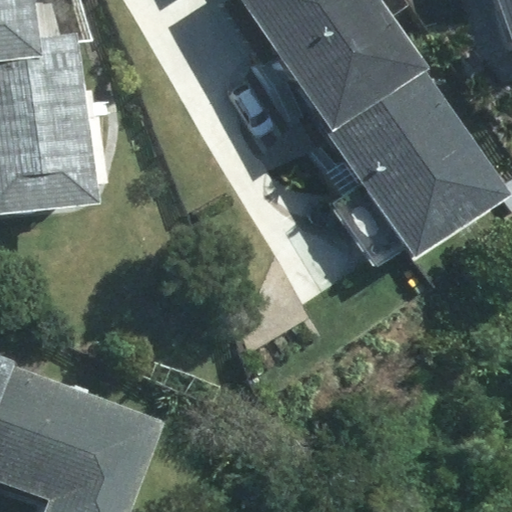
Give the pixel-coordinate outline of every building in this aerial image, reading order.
[(0,0),(0,52),(26,50),(24,37),(20,0),(0,0)] [(389,60),(349,0),(216,0),(296,121),(389,60)] [(511,0),(470,0),(489,59),(511,51),(511,0)] [(67,33),(24,37),(26,50),(0,52),(0,203),(82,196),(80,178),(94,177),(88,115),(75,116),(67,33)] [(476,193),(389,60),(296,121),(383,254),(476,193)] [(0,371),(0,490),(25,500),(20,511),(98,511),(134,424),(0,371)]
